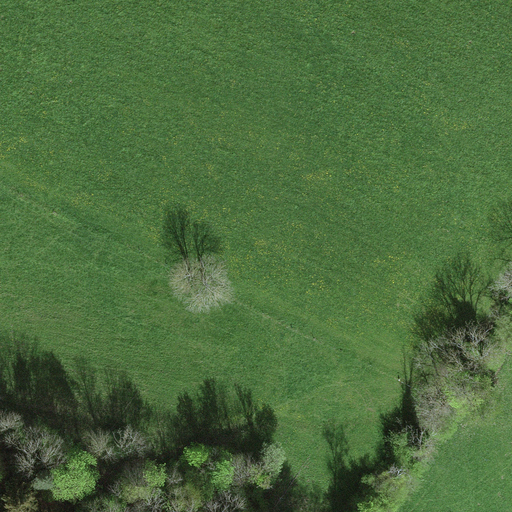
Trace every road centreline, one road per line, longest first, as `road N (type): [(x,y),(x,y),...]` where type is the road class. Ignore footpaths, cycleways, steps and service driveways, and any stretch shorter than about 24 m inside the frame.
road 1 (track): [(399,373),(54,204),(0,166)]
road 2 (track): [(146,459),(257,413),(366,417),(399,373)]
road 3 (track): [(146,459),(19,511)]
